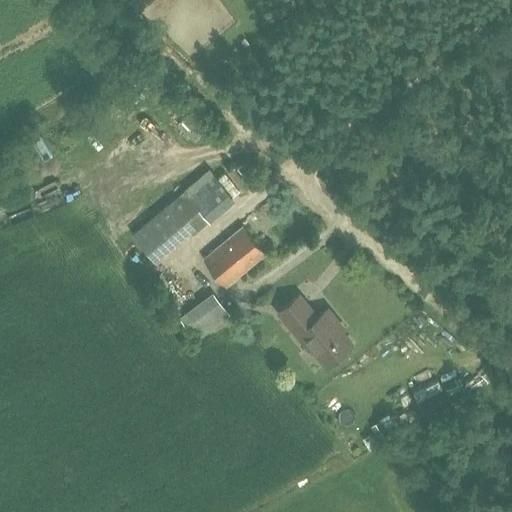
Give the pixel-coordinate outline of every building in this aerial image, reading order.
[(190,228),(178,213),(169,202),(133,231),(154,257),(190,228)] [(265,252),(243,225),(205,258),(226,284),(265,252)] [(311,344),(327,364),(352,343),(336,323),(339,321),(328,307),(317,316),(299,293),(279,310),(308,346),(311,344)] [(195,338),(229,312),(219,299),(186,325),(195,338)] [(452,418),(446,408),(429,417),(435,428),(452,418)]
